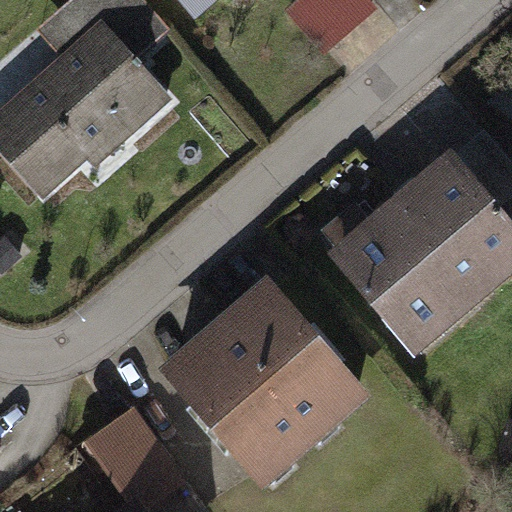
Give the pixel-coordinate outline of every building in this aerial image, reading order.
[(178,34),(148,0),(76,0),(41,31),(66,59),(0,116),(0,132),(53,193),(173,89),(148,60),(178,34)] [(380,13),(368,0),(305,0),(293,12),(334,56),(380,13)] [(511,276),(511,199),(466,149),(351,252),(435,346),(511,276)] [(375,387),(278,281),(180,370),(276,476),(375,387)] [(137,399),(102,423),(141,479),(176,455),(137,399)]
